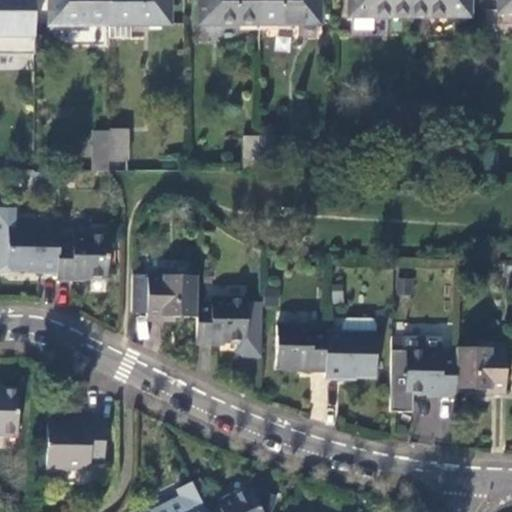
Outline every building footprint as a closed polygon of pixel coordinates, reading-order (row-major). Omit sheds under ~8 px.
[(19,0),(0,0),(0,26),(19,27),(19,0)] [(110,25),(109,0),(49,0),(50,26),(110,25)] [(170,0),(109,0),(110,25),(110,41),(131,40),(131,25),(171,26),(170,0)] [(260,24),(259,0),(199,0),(200,24),(260,24)] [(317,0),(259,0),(260,24),(318,24),(317,0)] [(408,17),(408,0),(347,0),(348,17),(408,17)] [(467,0),(408,0),(408,17),(468,17),(467,0)] [(511,0),(500,0),(501,12),(511,11),(511,0)] [(109,162),(108,173),(142,173),(142,135),(128,134),(127,162),(109,162)] [(109,135),(109,162),(127,162),(128,134),(109,135)] [(244,167),(259,168),(259,137),(244,137),(244,167)] [(259,137),(259,168),(274,169),(274,137),(259,137)] [(59,241),(59,229),(12,228),(11,268),(44,270),(45,274),(59,274),(59,241)] [(73,241),(59,241),(59,274),(58,283),(74,283),(73,280),(110,280),(110,238),(73,238),(73,241)] [(133,275),(133,314),(146,314),(146,321),(161,321),(162,318),(197,318),(198,303),(198,277),(147,275),(133,275)] [(262,357),(263,303),(247,302),(247,301),(209,300),(209,303),(198,303),(197,318),(197,344),(212,344),(212,341),(238,341),(238,351),(244,357),(262,357)] [(327,335),(326,372),(326,379),(342,380),(342,377),(377,378),(377,336),(377,325),(373,321),(348,320),(343,324),(343,335),(327,335)] [(327,335),(327,332),(313,332),(313,327),(279,326),(277,366),(312,367),(312,371),(326,372),(327,335)] [(410,352),(392,352),(391,412),(414,413),(415,393),(441,394),(442,398),(457,398),(458,391),(458,358),(444,357),(444,353),(442,353),(443,338),(414,337),(410,341),(410,352)] [(506,349),(458,349),(458,358),(458,391),(490,392),(491,395),(506,395),(506,349)] [(0,433),(18,434),(19,390),(0,390),(0,433)] [(73,425),(47,424),(45,466),(88,470),(88,462),(102,463),(105,423),(74,421),(73,425)] [(205,511),(196,494),(191,483),(178,489),(181,498),(152,511),(205,511)] [(196,494),(205,511),(214,511),(203,490),(196,494)] [(261,511),(251,490),(220,504),(221,509),(214,511),(261,511)] [(273,511),(278,500),(251,490),(261,511),(273,511)]
